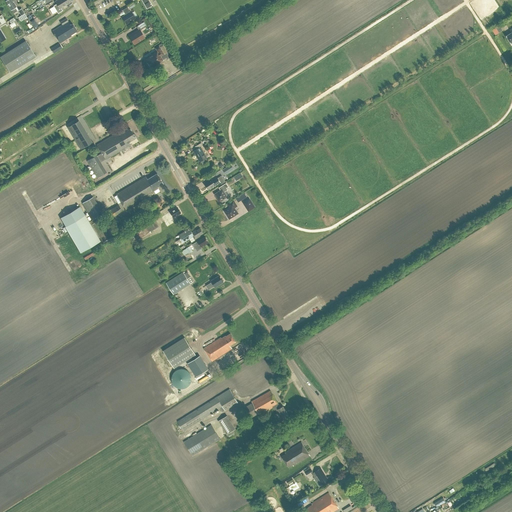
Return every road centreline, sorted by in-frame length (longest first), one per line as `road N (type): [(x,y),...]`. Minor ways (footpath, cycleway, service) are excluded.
road 1 (secondary): [(298,374),(81,0)]
road 2 (track): [(163,147),(49,217),(46,232),(69,271)]
